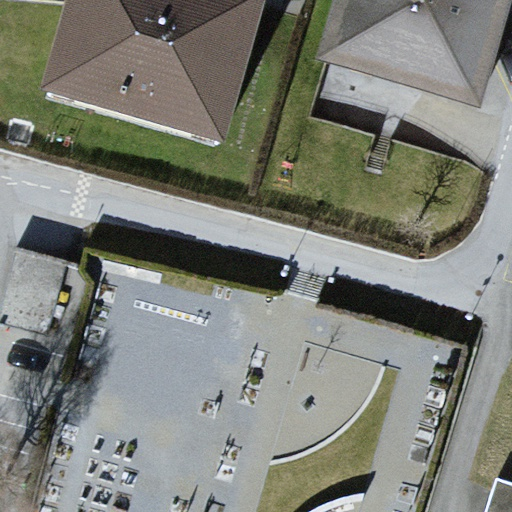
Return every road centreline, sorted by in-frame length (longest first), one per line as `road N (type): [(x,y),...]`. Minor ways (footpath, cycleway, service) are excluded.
road 1 (residential): [(511,204),(495,264),(431,287),(242,261),(0,200)]
road 2 (motorway): [(0,197),(511,146)]
